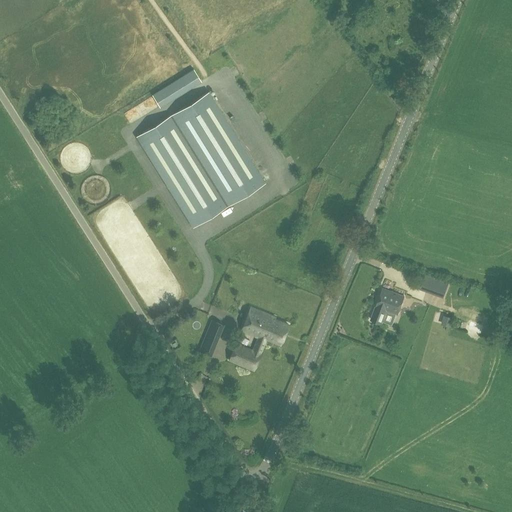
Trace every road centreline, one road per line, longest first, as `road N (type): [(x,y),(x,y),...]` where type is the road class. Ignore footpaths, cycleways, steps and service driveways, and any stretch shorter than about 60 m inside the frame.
road 1 (tertiary): [(253,489),(452,0)]
road 2 (unclassified): [(253,489),(0,97)]
